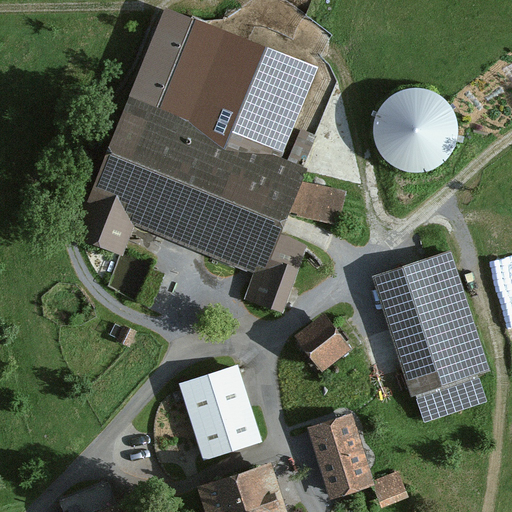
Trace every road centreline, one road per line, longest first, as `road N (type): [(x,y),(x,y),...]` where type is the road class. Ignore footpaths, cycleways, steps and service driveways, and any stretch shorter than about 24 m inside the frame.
road 1 (track): [(185,4),(127,67),(68,162),(63,196),(65,239),(92,285),(187,349)]
road 2 (track): [(254,340),(387,246),(511,142)]
road 3 (track): [(387,246),(340,60),(285,9),(257,0)]
road 4 (track): [(213,0),(0,6)]
